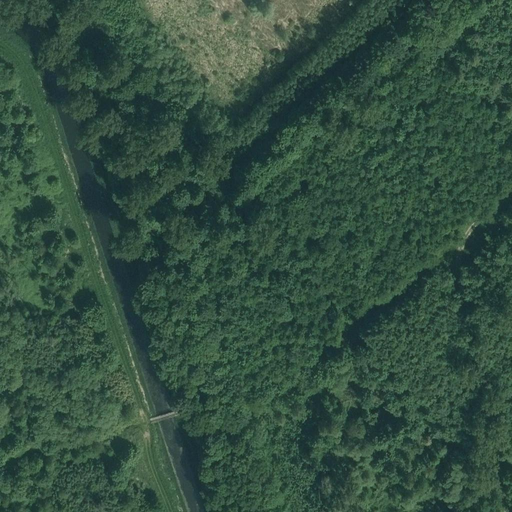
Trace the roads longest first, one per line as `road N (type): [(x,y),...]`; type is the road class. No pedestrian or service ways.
road 1 (track): [(0,462),(179,412),(196,419),(250,413),(456,244)]
road 2 (track): [(0,41),(26,67),(40,101),(171,511)]
road 3 (track): [(511,194),(456,244),(453,267),(506,511)]
